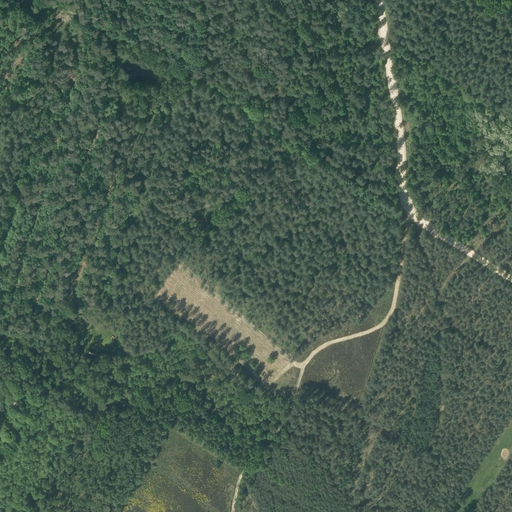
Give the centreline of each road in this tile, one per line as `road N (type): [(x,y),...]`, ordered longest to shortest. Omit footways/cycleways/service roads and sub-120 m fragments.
road 1 (track): [(404,196),(389,303),(372,319),(321,337),(302,356),(280,418),(239,464),(230,511)]
road 2 (track): [(327,148),(197,66),(58,0)]
road 3 (track): [(302,356),(178,248),(249,183)]
road 4 (track): [(404,196),(377,0)]
road 5 (track): [(404,196),(511,265)]
road 6 (track): [(511,340),(460,317),(428,255)]
